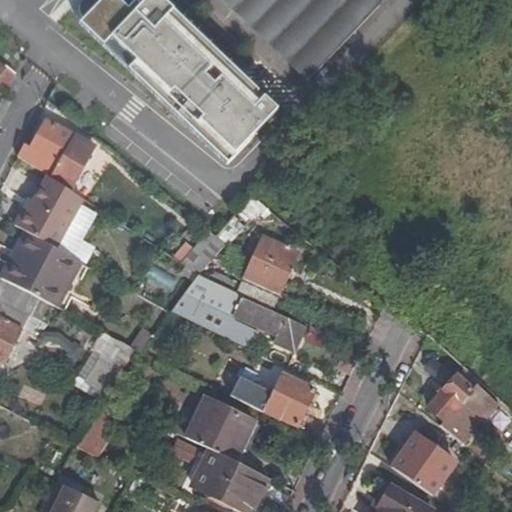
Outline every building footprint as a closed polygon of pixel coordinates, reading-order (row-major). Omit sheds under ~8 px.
[(153,0),(111,0),(83,30),(227,168),(276,117),(153,0)] [(197,0),(296,94),(307,82),(220,0),(197,0)] [(220,0),(307,82),(384,0),(220,0)] [(0,65),(3,68),(14,76),(22,62),(6,50),(0,56),(0,65)] [(63,116),(77,127),(84,118),(70,107),(63,116)] [(26,147),(19,159),(30,166),(47,177),(63,188),(68,191),(95,147),(46,120),(30,149),(26,147)] [(63,188),(47,177),(19,227),(26,232),(59,250),(86,203),(68,191),(63,188)] [(59,250),(26,232),(0,278),(0,280),(38,301),(56,310),(82,262),(59,250)] [(237,293),(270,308),(296,252),(263,236),(261,239),(256,237),(250,250),(255,253),(240,285),(237,293)] [(176,290),(189,271),(175,262),(163,281),(176,290)] [(207,270),(201,277),(206,279),(225,288),(237,293),(240,285),(207,270)] [(236,295),(237,293),(225,288),(206,279),(196,300),(281,338),(278,344),(295,353),(307,328),(236,295)] [(0,302),(28,318),(38,301),(0,280),(0,302)] [(178,345),(189,323),(177,317),(173,316),(159,336),(178,345)] [(9,352),(18,357),(29,338),(0,321),(0,363),(2,365),(9,352)] [(108,401),(138,354),(127,348),(98,394),(108,401)] [(236,395),(297,425),(315,389),(283,374),(273,393),(244,379),(236,395)] [(440,427),(464,445),(499,404),(477,384),(472,390),(456,376),(428,408),(444,422),(440,427)] [(169,425),(167,429),(215,452),(236,462),(254,425),(206,401),(189,434),(169,425)] [(104,459),(116,441),(96,429),(84,448),(104,459)] [(415,435),(392,468),(432,495),(433,495),(455,464),(415,435)] [(236,462),(215,452),(197,487),(247,511),(255,511),(271,480),(238,463),(236,462)] [(101,511),(106,503),(66,485),(53,511),(101,511)] [(372,511),(433,511),(435,511),(391,485),(375,511),(373,511),(372,511)]
